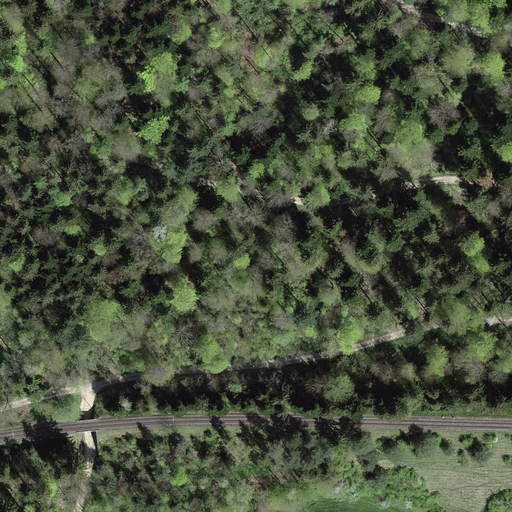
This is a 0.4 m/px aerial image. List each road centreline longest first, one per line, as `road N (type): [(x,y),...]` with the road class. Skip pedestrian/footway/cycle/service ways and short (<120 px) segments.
road 1 (track): [(511,186),(425,181),(334,203),(299,203),(106,154),(61,159),(0,181)]
road 2 (track): [(84,390),(299,360),(412,330),(511,318)]
road 3 (track): [(392,0),(511,44)]
road 4 (track): [(79,511),(89,450),(84,390)]
